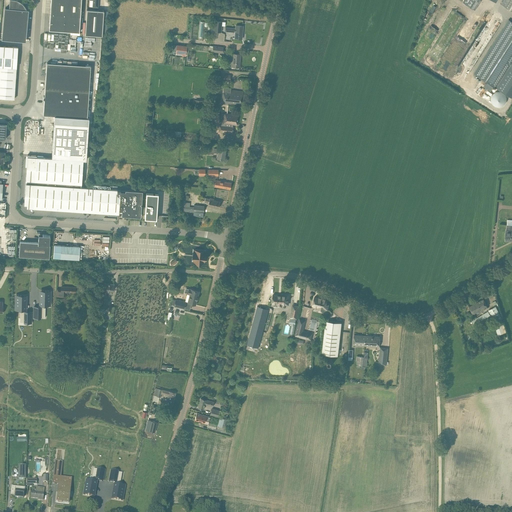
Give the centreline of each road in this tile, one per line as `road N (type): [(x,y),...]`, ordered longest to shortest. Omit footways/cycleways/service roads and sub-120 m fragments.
road 1 (unclassified): [(225,238),(16,220),(18,112)]
road 2 (unclassified): [(218,269),(315,278),(391,318),(427,314),(511,266)]
road 3 (unclassified): [(151,511),(217,273)]
road 4 (unclassified): [(225,238),(279,0)]
road 5 (residential): [(217,273),(0,268)]
road 6 (track): [(440,511),(436,339),(427,314)]
